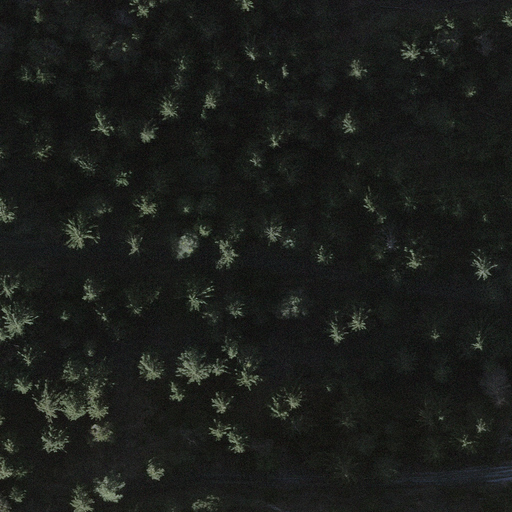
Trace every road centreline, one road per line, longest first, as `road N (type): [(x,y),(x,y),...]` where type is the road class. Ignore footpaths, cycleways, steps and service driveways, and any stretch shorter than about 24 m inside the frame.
road 1 (track): [(511,303),(435,296),(303,263),(186,263),(28,253),(0,244)]
road 2 (track): [(51,511),(193,485),(511,479)]
